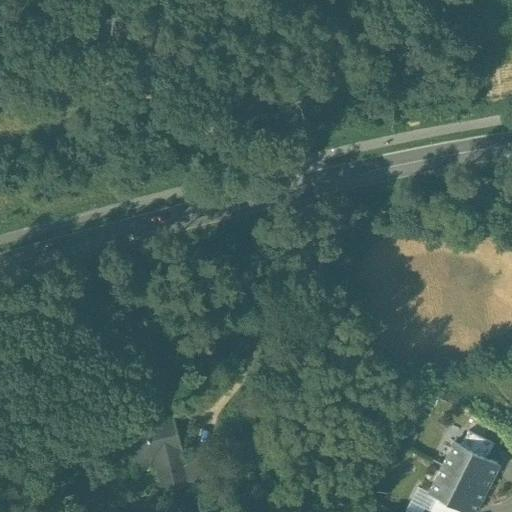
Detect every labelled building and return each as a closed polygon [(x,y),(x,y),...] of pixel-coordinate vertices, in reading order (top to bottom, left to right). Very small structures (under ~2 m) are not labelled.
[(173,417),(125,429),(131,451),(148,447),(150,457),(154,456),(159,477),(161,476),(183,471),(178,450),(181,449),(173,417)] [(493,444),(468,431),(461,446),(486,458),(493,444)] [(461,446),(454,442),(442,465),(485,487),(497,463),(486,458),(461,446)] [(472,511),(485,487),(442,465),(429,492),(436,496),(461,508),(468,511),(472,511)] [(183,471),(161,476),(164,490),(186,484),(183,471)] [(458,511),(461,508),(436,496),(429,510),(432,511),(458,511)]
